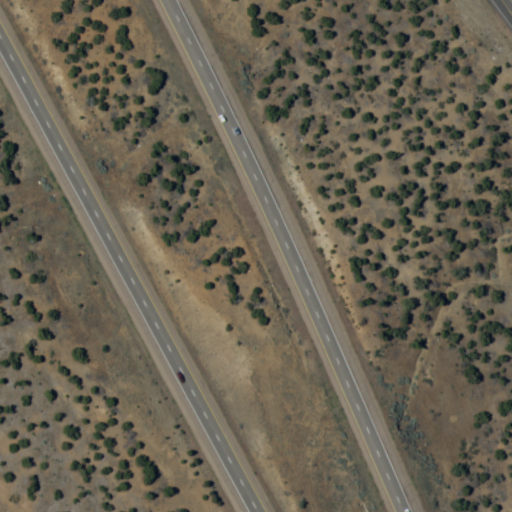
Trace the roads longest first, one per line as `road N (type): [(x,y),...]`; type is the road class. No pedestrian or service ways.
road 1 (motorway): [(402,511),(166,0)]
road 2 (motorway): [(0,85),(245,511)]
